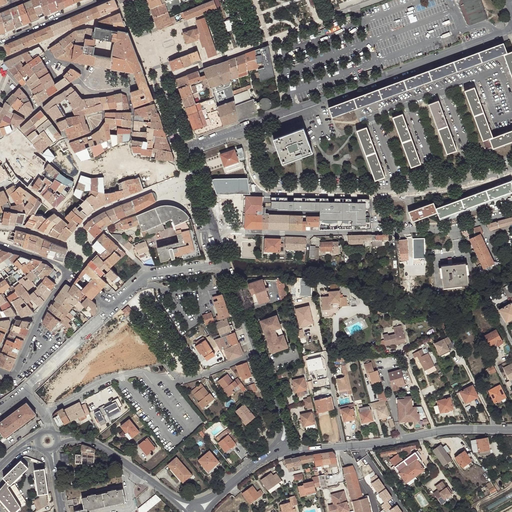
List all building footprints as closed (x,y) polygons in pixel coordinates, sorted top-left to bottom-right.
[(31,0),(24,4),(27,12),(35,9),(31,0)] [(32,0),(31,0),(35,9),(39,18),(45,16),(40,0),(32,0)] [(40,0),(45,16),(51,13),(47,0),(40,0)] [(47,0),(51,13),(59,10),(56,0),(47,0)] [(56,0),(59,10),(66,7),(63,0),(56,0)] [(114,0),(112,0),(108,2),(112,12),(119,8),(114,0)] [(189,0),(147,0),(151,9),(161,5),(165,3),(172,0),(179,0),(181,4),(189,0)] [(212,0),(183,12),(186,18),(186,19),(196,16),(197,16),(208,12),(208,11),(216,8),(217,8),(213,0),(212,0)] [(486,18),(479,0),(457,0),(467,22),(468,23),(469,23),(471,24),(486,18)] [(97,6),(101,16),(104,15),(112,12),(108,2),(97,6)] [(151,9),(154,17),(168,12),(170,11),(168,7),(166,7),(165,3),(161,5),(151,9)] [(18,6),(21,16),(27,12),(24,4),(18,6)] [(18,6),(10,9),(16,28),(23,25),(21,16),(18,6)] [(97,6),(90,9),(94,19),(101,16),(97,6)] [(10,9),(1,13),(4,21),(7,32),(16,28),(10,9)] [(27,12),(31,21),(39,18),(35,9),(27,12)] [(86,11),(90,21),(94,19),(90,9),(86,11)] [(86,11),(82,13),(85,23),(90,21),(86,11)] [(27,12),(21,16),(23,25),(31,21),(27,12)] [(154,17),(156,23),(170,18),(168,12),(154,17)] [(76,15),(80,25),(85,23),(82,13),(76,15)] [(120,13),(111,17),(113,23),(123,21),(120,13)] [(76,15),(70,18),(74,28),(80,25),(76,15)] [(156,23),(158,30),(177,22),(174,16),(170,18),(156,23)] [(113,23),(111,17),(107,19),(98,22),(98,24),(114,27),(113,23)] [(205,46),(209,57),(217,54),(204,17),(196,20),(198,28),(194,30),(197,40),(199,39),(202,38),(205,46)] [(53,31),(55,36),(63,32),(74,28),(70,18),(51,26),(53,31)] [(115,42),(117,31),(96,27),(95,30),(94,38),(96,39),(115,42)] [(39,31),(42,36),(48,33),(46,28),(39,31)] [(85,30),(86,29),(77,30),(76,31),(77,36),(86,38),(85,30)] [(94,38),(95,30),(88,29),(87,29),(86,29),(85,30),(86,38),(93,39),(94,38)] [(194,29),(183,32),(186,44),(197,40),(194,29)] [(39,31),(33,33),(37,43),(43,40),(42,36),(39,31)] [(96,39),(94,38),(93,39),(86,38),(77,36),(76,31),(75,31),(74,32),(70,35),(74,40),(76,40),(76,43),(94,46),(96,39)] [(139,86),(147,83),(142,70),(142,69),(140,63),(139,64),(133,48),(129,35),(128,33),(126,33),(125,33),(117,31),(115,42),(112,58),(113,59),(112,68),(111,69),(134,73),(135,74),(139,85),(139,86)] [(33,33),(27,36),(29,41),(31,45),(37,43),(33,33)] [(74,40),(70,35),(59,42),(63,48),(64,49),(74,40)] [(23,43),(21,38),(5,45),(8,55),(25,48),(23,43)] [(57,59),(69,61),(70,50),(72,48),(73,47),(74,45),(76,43),(76,40),(74,40),(64,49),(66,52),(57,58),(57,59)] [(51,48),(51,49),(54,54),(63,48),(59,42),(51,48)] [(91,65),(99,66),(101,56),(93,55),(95,46),(94,46),(76,43),(75,50),(70,50),(69,61),(91,65)] [(479,52),(483,61),(503,54),(507,52),(503,43),(489,48),(479,52)] [(260,81),(272,77),(271,72),(274,71),(269,46),(268,45),(255,50),(258,68),(259,73),(260,80),(260,81)] [(40,57),(42,55),(45,53),(39,47),(22,55),(25,59),(28,63),(39,56),(40,57)] [(63,48),(54,54),(57,58),(66,52),(64,49),(63,48)] [(258,68),(255,50),(247,53),(245,54),(248,70),(258,68)] [(511,50),(507,52),(503,54),(511,78),(511,50)] [(189,54),(192,64),(201,60),(199,54),(197,51),(189,54)] [(455,61),(458,70),(483,61),(479,52),(466,56),(455,61)] [(180,57),(184,67),(192,64),(189,54),(180,57)] [(248,70),(245,54),(235,57),(239,77),(248,74),(248,70)] [(25,59),(22,55),(3,62),(9,69),(25,59)] [(32,68),(42,61),(40,58),(42,56),(42,55),(40,57),(39,56),(28,63),(32,68)] [(112,68),(113,59),(112,58),(108,58),(104,57),(101,56),(99,66),(112,68)] [(180,57),(169,61),(173,71),(184,67),(180,57)] [(235,57),(228,60),(233,91),(241,88),(239,77),(235,57)] [(25,59),(9,69),(14,75),(22,67),(28,63),(25,59)] [(237,121),(238,120),(235,106),(236,105),(234,94),(233,91),(228,60),(218,64),(217,65),(216,65),(216,66),(216,67),(214,68),(213,67),(213,66),(212,66),(211,66),(203,69),(207,78),(210,87),(213,97),(214,97),(218,110),(223,126),(230,123),(230,122),(231,122),(231,121),(231,120),(234,119),(234,120),(237,119),(237,121)] [(36,73),(46,67),(42,61),(32,68),(35,73),(36,73)] [(430,70),(434,79),(458,70),(455,61),(442,65),(430,70)] [(27,81),(35,73),(32,68),(28,63),(22,67),(14,75),(20,82),(23,86),(27,82),(27,81)] [(40,79),(49,73),(46,67),(36,73),(40,79)] [(65,77),(70,83),(81,75),(73,69),(71,68),(64,76),(65,77)] [(207,78),(203,69),(187,75),(190,84),(207,78)] [(406,78),(409,88),(434,79),(430,70),(418,74),(406,78)] [(29,86),(40,79),(36,73),(35,73),(27,81),(27,82),(28,83),(28,84),(29,86)] [(43,85),(53,79),(49,73),(40,79),(42,83),(43,85)] [(190,84),(187,75),(175,79),(178,88),(189,85),(190,87),(202,82),(204,89),(207,88),(210,87),(207,78),(190,84)] [(58,90),(70,83),(65,77),(60,81),(57,83),(55,84),(58,90)] [(381,87),(385,97),(409,88),(406,78),(395,82),(381,87)] [(32,90),(42,83),(40,79),(29,86),(32,90)] [(55,84),(53,79),(43,85),(44,87),(46,89),(46,90),(55,84)] [(44,87),(43,85),(42,83),(32,90),(34,93),(44,87)] [(154,100),(147,83),(139,86),(140,89),(130,92),(132,103),(141,100),(142,104),(148,102),(154,100)] [(49,96),(58,90),(55,84),(46,90),(49,96)] [(189,85),(178,88),(182,98),(192,94),(190,87),(189,85)] [(35,95),(46,89),(44,87),(34,93),(35,95)] [(357,96),(361,106),(385,97),(381,87),(369,92),(357,96)] [(474,87),(465,91),(474,116),(484,113),(479,100),(474,87)] [(14,91),(12,92),(18,98),(21,100),(28,97),(20,88),(15,93),(14,91)] [(41,102),(49,96),(46,90),(46,89),(35,95),(33,96),(38,105),(41,102)] [(66,99),(70,104),(75,100),(70,95),(66,90),(62,94),(55,97),(43,108),(47,111),(58,103),(63,101),(66,99)] [(75,100),(80,97),(75,91),(70,95),(75,100)] [(7,100),(6,101),(12,106),(18,98),(12,92),(11,93),(8,96),(8,97),(7,98),(8,99),(7,100)] [(192,94),(182,98),(185,107),(196,104),(193,97),(200,95),(198,92),(196,92),(192,94)] [(107,97),(110,109),(115,109),(116,110),(123,110),(122,94),(107,97)] [(333,105),(336,115),(361,106),(357,96),(344,101),(333,105)] [(18,98),(12,106),(14,108),(19,111),(27,116),(34,109),(30,101),(28,97),(21,100),(18,98)] [(73,107),(82,99),(80,97),(75,100),(70,104),(73,107)] [(100,98),(101,103),(103,109),(110,109),(107,97),(100,98)] [(214,97),(213,97),(211,98),(202,101),(196,104),(185,107),(195,134),(198,135),(209,131),(220,127),(216,115),(206,118),(204,115),(218,110),(214,97)] [(238,120),(259,113),(257,109),(262,107),(262,108),(263,108),(264,109),(266,109),(267,109),(268,109),(269,108),(270,107),(271,106),(272,104),(272,103),(272,102),(271,101),(271,100),(270,99),(270,98),(269,98),(268,97),(266,97),(265,97),(264,97),(262,98),(261,99),(261,100),(260,101),(255,103),(253,99),(236,105),(235,106),(238,120)] [(95,105),(96,105),(94,98),(85,100),(88,107),(95,105)] [(85,109),(88,107),(85,100),(82,100),(82,99),(73,107),(74,109),(75,109),(80,106),(82,110),(85,109)] [(438,100),(429,104),(438,129),(448,126),(443,113),(438,100)] [(12,106),(6,101),(3,108),(9,111),(12,112),(14,108),(12,106)] [(61,108),(58,103),(53,107),(47,111),(50,114),(56,111),(61,108)] [(85,109),(86,114),(97,111),(96,105),(95,105),(88,107),(85,109)] [(79,111),(82,110),(80,106),(75,109),(74,109),(73,110),(73,111),(76,116),(80,116),(79,111)] [(135,110),(135,115),(140,116),(144,116),(149,116),(151,116),(156,116),(156,113),(157,113),(156,109),(152,110),(152,111),(147,112),(146,107),(135,110)] [(9,111),(3,108),(0,113),(0,115),(5,118),(6,116),(9,111)] [(65,116),(66,116),(61,108),(56,111),(50,114),(55,120),(59,118),(61,118),(65,116)] [(81,120),(85,118),(87,117),(86,114),(85,109),(82,110),(79,111),(80,116),(81,120)] [(12,112),(9,111),(6,116),(12,120),(14,113),(12,112)] [(35,124),(37,128),(48,119),(41,111),(31,119),(35,124)] [(20,116),(14,113),(12,120),(11,122),(12,123),(13,124),(20,116)] [(115,118),(115,124),(122,125),(123,119),(124,113),(115,113),(115,118)] [(151,122),(161,122),(158,113),(157,113),(156,113),(156,116),(151,116),(151,122)] [(484,113),(474,116),(484,142),(489,140),(493,138),(488,125),(484,113)] [(402,114),(393,117),(402,143),(412,139),(407,127),(402,114)] [(5,118),(0,115),(0,119),(2,121),(3,120),(11,124),(12,123),(11,122),(12,120),(6,116),(5,118)] [(25,119),(20,116),(13,124),(15,126),(14,126),(16,128),(17,128),(16,128),(25,119)] [(80,116),(76,116),(74,117),(77,124),(82,123),(81,120),(80,116)] [(77,124),(74,117),(66,118),(69,126),(73,125),(77,124)] [(65,128),(69,126),(66,118),(57,123),(62,131),(65,129),(65,128)] [(90,133),(86,121),(85,118),(81,120),(82,123),(86,134),(90,133)] [(5,127),(7,134),(13,131),(10,125),(11,124),(3,120),(2,121),(0,119),(0,125),(1,128),(5,127)] [(20,129),(24,133),(35,124),(31,119),(20,129)] [(38,129),(41,133),(45,130),(48,128),(52,124),(48,119),(37,128),(38,129)] [(123,119),(122,125),(129,127),(130,127),(131,120),(123,119)] [(81,136),(86,134),(82,123),(77,124),(81,136)] [(24,133),(28,137),(33,132),(38,129),(37,128),(35,124),(24,133)] [(58,131),(52,124),(48,128),(53,135),(58,131)] [(73,125),(69,126),(65,128),(65,129),(67,134),(75,131),(73,125)] [(108,140),(104,125),(100,130),(104,142),(106,141),(108,140)] [(448,126),(438,129),(448,155),(457,151),(453,139),(448,126)] [(366,127),(357,131),(366,156),(376,153),(371,140),(366,127)] [(45,130),(53,142),(57,139),(53,135),(48,128),(45,130)] [(154,136),(166,137),(163,129),(155,128),(154,136)] [(31,140),(41,133),(38,129),(33,132),(28,137),(31,140)] [(288,134),(282,136),(274,139),(283,163),(313,152),(304,129),(296,131),(288,134)] [(41,133),(43,137),(49,145),(53,142),(45,130),(41,133)] [(100,130),(92,136),(95,145),(101,143),(104,142),(100,130)] [(61,136),(58,131),(53,135),(57,139),(61,136)] [(75,131),(67,134),(70,140),(78,137),(75,131)] [(489,140),(493,149),(511,142),(511,131),(504,135),(493,138),(489,140)] [(35,144),(43,137),(41,133),(31,140),(35,144)] [(147,137),(146,136),(147,140),(154,140),(154,142),(168,143),(166,137),(154,136),(147,135),(147,137)] [(49,145),(43,137),(35,144),(34,145),(41,152),(49,145)] [(72,147),(76,153),(82,150),(86,148),(83,139),(75,141),(77,145),(72,147)] [(412,139),(402,143),(411,168),(421,165),(416,152),(412,139)] [(64,141),(57,144),(64,152),(68,149),(64,141)] [(154,142),(153,148),(171,151),(168,143),(154,142)] [(95,145),(100,154),(105,151),(101,143),(95,145)] [(95,145),(90,147),(95,157),(100,154),(95,145)] [(132,146),(134,153),(141,152),(141,154),(147,155),(151,156),(153,150),(153,149),(147,148),(142,148),(142,146),(138,146),(132,146)] [(222,154),(220,154),(224,166),(239,161),(233,146),(221,150),(221,149),(220,150),(221,151),(222,154)] [(239,160),(246,157),(241,146),(236,148),(239,154),(237,155),(239,160)] [(90,147),(86,148),(88,153),(90,158),(90,159),(95,157),(90,147)] [(153,148),(153,149),(153,150),(157,151),(155,159),(158,159),(174,161),(171,151),(153,148)] [(44,155),(51,161),(55,157),(49,149),(44,155)] [(376,153),(366,156),(375,182),(385,178),(380,165),(376,153)] [(6,179),(9,177),(5,169),(3,169),(2,166),(2,165),(1,164),(0,166),(0,165),(0,182),(0,181),(4,179),(5,181),(6,180),(6,179)] [(67,185),(72,187),(74,181),(66,178),(60,173),(56,178),(56,179),(63,183),(67,186),(67,185)] [(82,176),(80,181),(86,182),(84,191),(91,190),(91,178),(82,176)] [(139,177),(134,179),(139,191),(143,189),(139,177)] [(40,188),(43,181),(39,178),(35,183),(40,188)] [(215,179),(211,179),(217,195),(230,195),(240,194),(251,194),(248,181),(248,178),(215,179)] [(139,191),(134,179),(127,180),(130,190),(136,187),(137,192),(139,191)] [(127,180),(121,182),(124,197),(126,196),(130,195),(130,194),(131,194),(130,190),(127,180)] [(511,191),(511,183),(511,180),(500,184),(488,189),(492,199),(511,191)] [(44,189),(47,184),(43,181),(40,188),(38,192),(40,194),(44,189)] [(80,181),(77,189),(84,192),(84,191),(86,182),(80,181)] [(116,192),(118,199),(124,197),(121,182),(120,183),(115,184),(116,192)] [(32,188),(38,192),(40,188),(35,183),(32,188)] [(53,189),(47,184),(44,189),(40,194),(43,196),(48,200),(54,194),(51,192),(53,189)] [(110,192),(112,201),(118,199),(116,192),(115,184),(114,184),(110,186),(104,187),(104,193),(110,192)] [(19,212),(26,213),(25,206),(24,203),(23,199),(21,198),(17,190),(14,185),(6,190),(9,195),(10,194),(17,205),(11,206),(11,211),(12,212),(19,212)] [(20,187),(17,190),(21,198),(23,194),(26,191),(20,187)] [(84,192),(77,189),(75,194),(81,198),(84,192)] [(475,194),(463,198),(467,208),(492,199),(488,189),(475,194)] [(84,191),(84,192),(81,198),(85,201),(87,199),(94,209),(102,206),(91,190),(84,191)] [(91,190),(102,206),(108,203),(104,193),(99,192),(91,190)] [(4,191),(0,192),(0,211),(4,212),(3,210),(2,205),(8,203),(10,202),(4,191)] [(54,194),(48,200),(52,204),(60,195),(56,192),(54,194)] [(133,205),(136,212),(141,209),(145,207),(150,204),(156,201),(157,200),(157,199),(157,198),(157,197),(157,196),(157,195),(156,195),(155,194),(154,193),(153,193),(152,193),(131,201),(133,205)] [(24,203),(25,206),(30,201),(28,200),(25,196),(23,194),(21,198),(23,199),(24,203)] [(60,195),(52,204),(55,207),(65,197),(62,194),(60,195)] [(32,214),(35,214),(38,209),(34,205),(38,200),(32,195),(28,200),(30,201),(25,206),(26,213),(26,216),(31,217),(32,214)] [(263,197),(252,197),(243,196),(243,200),(244,200),(246,200),(245,228),(262,229),(263,207),(263,197)] [(288,197),(272,197),(271,210),(311,211),(312,198),(294,197),(294,201),(288,201),(288,197)] [(328,198),(312,198),(311,211),(311,217),(320,217),(320,230),(344,230),(344,199),(335,199),(335,203),(329,202),(328,198)] [(451,203),(436,208),(437,212),(440,218),(467,208),(463,198),(451,203)] [(81,210),(87,215),(94,210),(94,209),(87,199),(85,201),(81,204),(84,208),(81,210)] [(351,199),(344,199),(344,230),(370,229),(369,199),(357,199),(357,202),(351,202),(351,199)] [(421,207),(409,211),(413,221),(437,212),(436,208),(433,202),(421,207)] [(119,219),(126,216),(123,208),(122,204),(114,208),(119,219)] [(126,216),(136,212),(133,205),(123,208),(126,216)] [(73,210),(83,219),(87,216),(87,215),(81,210),(80,211),(77,207),(73,210)] [(175,226),(189,219),(188,218),(186,216),(184,213),(182,212),(179,210),(176,209),(173,208),(170,207),(167,207),(164,207),(161,208),(158,209),(151,212),(141,216),(138,217),(140,223),(143,231),(146,230),(149,237),(165,230),(162,223),(172,219),(175,225),(175,226)] [(266,207),(263,207),(262,229),(289,230),(307,230),(307,217),(307,216),(272,215),(272,213),(266,213),(266,207)] [(117,220),(119,219),(114,208),(105,211),(109,216),(113,222),(117,220)] [(66,217),(71,222),(72,221),(73,219),(80,224),(83,219),(73,210),(66,217)] [(5,211),(3,223),(10,224),(12,212),(11,211),(5,211)] [(109,216),(105,211),(96,216),(92,219),(96,223),(109,216)] [(16,225),(19,212),(12,212),(10,224),(16,225)] [(16,225),(23,225),(26,216),(26,213),(19,212),(16,225)] [(38,229),(44,231),(52,221),(58,216),(55,213),(47,219),(44,222),(38,229)] [(138,217),(137,215),(126,219),(122,221),(120,222),(113,226),(115,229),(117,229),(120,227),(122,230),(134,226),(140,223),(138,217)] [(57,223),(62,219),(58,216),(52,221),(44,231),(49,234),(57,223)] [(108,225),(113,222),(109,216),(96,223),(103,230),(108,225)] [(311,217),(307,217),(307,230),(320,230),(320,217),(311,217)] [(191,218),(191,219),(189,219),(175,226),(179,242),(157,248),(161,261),(169,259),(169,256),(171,256),(172,259),(176,258),(176,259),(184,259),(201,254),(195,233),(192,221),(191,218)] [(67,227),(69,224),(62,219),(57,223),(49,234),(58,238),(65,241),(73,232),(67,227)] [(72,221),(71,222),(69,224),(67,227),(73,232),(80,224),(73,219),(72,221)] [(96,223),(92,219),(90,221),(89,221),(89,222),(88,222),(88,223),(83,227),(89,230),(96,223)] [(504,219),(496,222),(498,228),(506,226),(504,219)] [(496,222),(487,225),(490,230),(498,228),(496,222)] [(95,237),(103,230),(96,223),(89,230),(95,237)] [(473,229),(475,237),(480,234),(483,233),(480,226),(473,229)] [(25,240),(27,233),(16,231),(14,244),(23,247),(25,240)] [(115,252),(119,247),(104,233),(97,240),(112,254),(115,251),(115,252)] [(34,250),(39,236),(32,234),(30,241),(28,248),(34,250)] [(150,251),(146,241),(136,245),(136,247),(135,247),(129,241),(124,236),(120,235),(111,234),(116,239),(120,243),(126,248),(130,252),(133,248),(134,250),(137,249),(139,255),(140,258),(146,256),(145,253),(150,251)] [(475,237),(470,239),(472,244),(483,239),(480,234),(475,237)] [(364,240),(372,240),(372,235),(349,236),(349,244),(364,243),(364,240)] [(372,240),(372,246),(386,245),(386,240),(389,240),(388,235),(372,235),(372,240)] [(41,253),(45,240),(45,239),(39,236),(34,250),(41,253)] [(296,250),(297,237),(286,237),(285,250),(296,250)] [(297,237),(296,250),(306,251),(306,238),(302,238),(297,237)] [(265,251),(273,252),(280,252),(280,247),(283,247),(283,244),(281,244),(281,240),(266,239),(265,251)] [(399,240),(400,254),(408,253),(406,239),(399,240)] [(413,252),(425,252),(425,239),(413,239),(413,252)] [(483,239),(472,244),(474,249),(485,244),(483,239)] [(50,250),(52,243),(45,240),(41,253),(40,254),(48,257),(50,250)] [(92,246),(99,253),(106,259),(112,254),(97,240),(92,246)] [(334,254),(339,254),(338,242),(320,242),(320,251),(333,251),(334,254)] [(68,249),(52,243),(50,250),(57,252),(66,254),(68,249)] [(485,244),(474,249),(476,254),(487,249),(485,244)] [(122,257),(126,254),(119,247),(115,252),(121,257),(122,257)] [(487,249),(476,254),(479,259),(489,254),(487,249)] [(0,251),(0,263),(1,263),(0,260),(0,257),(8,252),(2,250),(0,251)] [(57,252),(50,250),(48,257),(55,260),(57,252)] [(110,268),(121,257),(115,252),(115,251),(112,254),(106,259),(104,261),(110,268)] [(13,253),(8,252),(0,257),(0,260),(1,263),(11,256),(13,253)] [(64,262),(66,254),(57,252),(55,260),(64,262)] [(0,263),(0,271),(4,269),(14,263),(10,259),(13,257),(15,254),(13,253),(11,256),(1,263),(0,263)] [(99,253),(98,254),(104,261),(106,259),(99,253)] [(14,263),(21,256),(22,256),(15,254),(13,257),(10,259),(14,263)] [(113,281),(118,276),(110,268),(104,261),(98,254),(92,260),(105,273),(110,279),(113,281)] [(489,254),(479,259),(481,264),(492,259),(489,254)] [(22,278),(27,275),(33,271),(36,268),(30,261),(31,260),(23,257),(16,264),(20,269),(17,271),(22,278)] [(30,261),(36,268),(41,263),(42,263),(43,262),(32,259),(31,260),(30,261)] [(492,259),(481,264),(483,269),(494,264),(492,259)] [(105,273),(92,260),(88,264),(101,277),(105,273)] [(27,275),(32,281),(40,274),(48,265),(42,263),(41,263),(36,268),(33,271),(27,275)] [(101,277),(88,264),(85,268),(93,275),(102,283),(101,285),(105,289),(109,285),(101,277)] [(465,264),(453,265),(449,265),(441,266),(444,288),(468,285),(465,264)] [(32,281),(37,287),(42,281),(46,276),(47,277),(48,276),(54,269),(49,265),(49,266),(48,265),(40,274),(32,281)] [(93,275),(85,268),(83,269),(83,270),(78,277),(74,284),(85,294),(86,294),(87,296),(93,301),(105,289),(101,285),(102,283),(93,275)] [(0,273),(0,282),(5,279),(8,277),(10,276),(4,269),(0,271),(0,272),(0,273)] [(33,298),(40,306),(45,302),(47,298),(37,287),(32,281),(27,275),(22,278),(19,281),(30,294),(30,295),(33,298)] [(46,276),(42,281),(51,290),(52,289),(56,284),(47,277),(46,276)] [(282,278),(275,278),(280,301),(287,299),(282,278)] [(300,278),(300,295),(311,295),(311,278),(300,278)] [(5,279),(0,282),(0,283),(5,291),(10,287),(5,279)] [(248,284),(251,295),(255,294),(258,302),(259,304),(269,301),(262,280),(248,284)] [(10,287),(13,292),(15,291),(20,297),(22,296),(31,308),(33,306),(29,301),(33,298),(30,295),(30,294),(19,281),(13,285),(10,287)] [(42,281),(37,287),(47,298),(48,296),(52,290),(52,289),(51,290),(42,281)] [(69,292),(71,288),(67,284),(61,292),(68,297),(66,299),(73,306),(74,306),(79,301),(75,297),(78,295),(75,293),(73,295),(69,292)] [(85,294),(74,284),(71,288),(69,292),(73,295),(75,293),(78,295),(75,297),(79,301),(85,294)] [(395,291),(402,292),(402,289),(399,289),(400,285),(396,284),(394,284),(392,288),(393,288),(392,290),(395,291)] [(511,296),(511,290),(509,285),(503,289),(509,299),(511,296)] [(7,296),(8,297),(12,302),(13,301),(20,297),(15,291),(13,292),(7,296)] [(339,303),(340,306),(340,307),(350,306),(349,303),(347,304),(347,297),(340,297),(340,291),(329,291),(330,296),(321,297),(323,313),(331,313),(330,304),(339,303)] [(68,297),(61,292),(55,300),(57,301),(69,312),(73,306),(66,299),(68,297)] [(93,301),(87,296),(83,300),(82,299),(86,294),(85,294),(79,301),(83,305),(84,305),(85,307),(92,313),(97,309),(97,305),(93,301)] [(211,313),(202,316),(204,322),(203,323),(205,325),(229,316),(221,294),(212,297),(218,315),(215,316),(216,318),(213,318),(211,313)] [(20,297),(13,301),(16,306),(22,317),(30,315),(34,312),(31,308),(22,296),(20,297)] [(1,305),(4,310),(7,308),(11,306),(8,300),(1,305)] [(71,320),(75,316),(74,316),(69,312),(57,301),(53,305),(62,312),(68,317),(71,320)] [(83,305),(79,301),(74,306),(79,310),(84,305),(83,305)] [(333,306),(340,306),(339,303),(330,304),(331,313),(334,313),(333,306)] [(511,319),(511,304),(511,303),(499,310),(506,323),(511,319)] [(53,305),(52,304),(49,310),(55,315),(59,318),(62,312),(53,305)] [(7,308),(4,310),(7,316),(17,315),(11,306),(7,308)] [(79,310),(74,306),(73,306),(69,312),(74,316),(79,310)] [(132,312),(127,307),(122,312),(126,316),(132,312)] [(307,324),(312,323),(308,307),(296,310),(299,323),(306,322),(307,324)] [(53,333),(65,326),(64,325),(61,323),(53,316),(49,312),(48,312),(43,324),(53,333)] [(276,316),(261,321),(273,353),(287,347),(284,338),(283,338),(283,337),(280,339),(277,340),(273,327),(279,325),(276,316)] [(65,326),(65,327),(71,320),(68,317),(65,320),(64,318),(62,320),(61,323),(64,325),(65,326)] [(220,335),(212,338),(213,339),(234,332),(231,323),(228,324),(226,319),(216,323),(220,335)] [(0,320),(0,325),(8,329),(11,324),(10,323),(9,320),(0,320)] [(260,322),(271,353),(273,353),(261,321),(260,322)] [(22,326),(20,326),(14,324),(12,329),(19,332),(22,326)] [(0,330),(6,334),(8,329),(0,325),(0,330)] [(273,327),(277,340),(280,339),(283,337),(283,338),(284,338),(279,325),(273,327)] [(30,328),(22,326),(19,332),(27,335),(30,328)] [(397,341),(405,340),(402,326),(393,328),(395,334),(389,336),(388,334),(383,336),(386,346),(395,344),(394,341),(396,340),(397,341)] [(12,329),(8,339),(15,342),(17,337),(19,332),(12,329)] [(244,341),(240,330),(234,333),(238,343),(244,341)] [(503,343),(496,330),(485,336),(491,347),(497,344),(498,345),(503,343)] [(234,333),(234,332),(213,339),(214,340),(234,333)] [(217,347),(219,350),(223,349),(238,343),(234,333),(214,340),(217,347)] [(212,338),(211,335),(207,337),(213,349),(217,347),(214,340),(213,339),(212,338)] [(13,346),(20,350),(24,340),(17,337),(15,342),(8,339),(6,343),(13,346)] [(449,337),(435,343),(441,355),(450,350),(447,345),(451,342),(449,337)] [(195,343),(197,346),(202,353),(204,357),(212,352),(203,338),(195,343)] [(224,351),(228,361),(242,354),(240,347),(238,343),(223,349),(224,351)] [(4,348),(2,352),(16,358),(18,354),(11,351),(4,348)] [(435,366),(428,353),(425,355),(422,350),(413,354),(415,358),(418,357),(425,371),(435,366)] [(16,358),(2,352),(0,356),(0,365),(11,370),(16,358)] [(318,366),(322,365),(321,357),(306,360),(308,370),(319,368),(318,366)] [(251,376),(246,363),(236,366),(240,377),(242,377),(243,379),(251,376)] [(381,381),(378,370),(374,371),(372,363),(364,365),(367,374),(369,374),(371,382),(376,381),(377,382),(381,381)] [(496,371),(494,365),(488,368),(491,374),(496,371)] [(394,390),(399,389),(399,386),(404,385),(405,385),(402,375),(401,375),(400,370),(389,373),(391,378),(390,378),(394,390)] [(244,386),(238,378),(233,382),(227,373),(218,381),(223,389),(228,396),(235,391),(233,389),(237,385),(241,389),(244,386)] [(351,388),(348,373),(342,374),(343,375),(336,377),(338,389),(345,387),(346,389),(351,388)] [(307,390),(304,378),(292,380),(295,391),(294,391),(294,392),(295,393),(296,393),(297,392),(298,397),(305,395),(304,391),(307,390)] [(50,379),(37,392),(45,400),(52,392),(51,392),(54,390),(52,388),(56,384),(50,379)] [(209,394),(201,384),(191,391),(199,402),(198,403),(202,409),(214,399),(210,393),(209,394)] [(256,391),(253,384),(247,386),(248,391),(250,390),(251,393),(256,391)] [(478,397),(472,385),(461,391),(466,403),(478,397)] [(489,390),(492,398),(494,397),(497,402),(498,402),(499,402),(501,401),(502,400),(506,397),(500,385),(489,390)] [(377,393),(379,401),(384,399),(387,399),(384,391),(377,393)] [(328,397),(327,393),(316,395),(317,400),(315,400),(317,412),(334,409),(331,397),(328,397)] [(417,406),(412,407),(411,396),(404,396),(405,399),(398,399),(400,422),(420,420),(419,413),(417,413),(417,406)] [(454,409),(450,398),(437,401),(439,405),(434,406),(436,414),(444,411),(445,412),(449,411),(450,410),(454,409)] [(100,410),(94,413),(99,423),(105,420),(103,416),(107,415),(108,417),(120,412),(118,408),(121,406),(118,399),(112,402),(113,404),(104,408),(103,407),(99,408),(100,410)] [(384,399),(379,401),(374,402),(379,419),(383,418),(385,417),(389,416),(384,399)] [(0,424),(0,438),(2,441),(36,414),(31,408),(30,407),(27,403),(0,424)] [(64,410),(70,421),(82,415),(85,414),(85,415),(89,412),(88,411),(84,404),(80,406),(79,403),(64,410)] [(245,425),(255,417),(244,404),(235,411),(243,421),(242,422),(245,425)] [(370,410),(369,406),(359,409),(360,412),(362,423),(363,423),(370,421),(373,420),(371,410),(370,410)] [(53,417),(58,427),(70,421),(64,410),(63,408),(57,412),(54,414),(53,417)] [(349,408),(342,409),(344,421),(348,420),(355,419),(353,409),(349,409),(349,408)] [(305,426),(315,424),(312,412),(300,415),(303,425),(302,425),(302,426),(303,427),(304,427),(305,426)] [(121,426),(127,433),(128,432),(132,438),(140,432),(129,419),(121,426)] [(232,449),(237,445),(228,435),(218,443),(225,452),(231,448),(232,449)] [(490,454),(488,437),(477,439),(478,452),(481,455),(490,454)] [(155,448),(147,439),(139,445),(147,455),(155,448)] [(84,445),(82,445),(81,452),(81,454),(75,454),(75,464),(81,464),(81,465),(94,466),(95,450),(91,449),(91,448),(84,445)] [(452,460),(441,445),(432,451),(443,466),(452,460)] [(207,472),(219,462),(210,451),(198,461),(207,472)] [(471,460),(465,451),(455,457),(462,467),(471,460)] [(331,463),(329,452),(320,453),(323,464),(331,463)] [(333,452),(329,452),(331,463),(332,467),(337,466),(336,462),(335,454),(333,452)] [(408,457),(404,460),(408,465),(415,476),(425,469),(420,463),(418,459),(420,458),(416,452),(413,454),(411,452),(407,455),(408,457)] [(314,460),(316,465),(323,464),(320,453),(313,455),(314,460)] [(398,453),(390,459),(393,464),(402,458),(398,453)] [(68,456),(67,454),(60,454),(62,466),(71,465),(70,461),(72,461),(71,456),(68,456)] [(305,455),(299,456),(301,463),(314,460),(313,455),(306,456),(305,455)] [(299,456),(292,458),(294,466),(301,464),(301,463),(299,456)] [(183,479),(190,473),(177,457),(168,465),(177,475),(179,474),(183,479)] [(291,457),(284,459),(287,468),(294,466),(292,458),(291,457)] [(26,458),(21,460),(28,467),(31,459),(26,458)] [(21,460),(4,477),(7,481),(11,485),(14,481),(22,473),(28,467),(21,460)] [(408,465),(404,460),(395,467),(398,471),(408,465)] [(343,468),(351,501),(352,501),(354,511),(370,511),(367,497),(362,498),(362,497),(355,471),(353,465),(343,468)] [(408,465),(398,471),(406,482),(415,476),(408,465)] [(39,494),(49,493),(47,482),(45,468),(35,469),(37,479),(38,490),(39,494)] [(23,475),(22,473),(14,481),(15,482),(16,481),(17,480),(23,475)] [(275,479),(270,473),(261,480),(268,490),(281,480),(278,477),(275,479)] [(324,475),(318,476),(319,484),(320,486),(320,488),(327,487),(324,475)] [(376,475),(370,479),(373,482),(371,483),(377,492),(384,487),(376,475)] [(298,486),(300,496),(306,495),(306,492),(315,490),(315,487),(320,486),(319,484),(318,476),(312,477),(313,481),(303,483),(303,485),(298,486)] [(11,485),(7,481),(0,489),(0,500),(9,511),(17,511),(22,508),(21,507),(9,488),(9,487),(11,485)] [(439,490),(434,493),(439,501),(443,498),(445,499),(453,493),(449,489),(448,490),(447,488),(442,481),(436,486),(439,490)] [(15,484),(9,488),(21,507),(27,504),(15,484)] [(257,492),(252,486),(242,493),(249,503),(263,493),(260,490),(257,492)] [(108,492),(102,493),(105,505),(125,501),(123,489),(117,490),(116,489),(108,490),(108,492)] [(386,489),(379,494),(385,503),(381,505),(384,509),(390,505),(387,501),(392,498),(386,489)] [(329,511),(345,511),(349,511),(344,491),(334,493),(338,507),(329,509),(329,511)] [(50,499),(49,493),(39,494),(39,497),(34,500),(37,510),(48,504),(47,499),(50,499)] [(105,505),(102,493),(97,495),(96,493),(87,495),(88,496),(82,498),(85,509),(87,509),(105,505)] [(338,507),(334,493),(331,494),(333,504),(328,506),(329,509),(338,507)] [(138,511),(145,511),(161,500),(156,494),(138,508),(138,511)] [(295,511),(294,505),(298,504),(295,495),(288,497),(290,502),(279,504),(281,511),(295,511)] [(367,497),(370,511),(372,511),(368,495),(362,497),(362,498),(367,497)]
